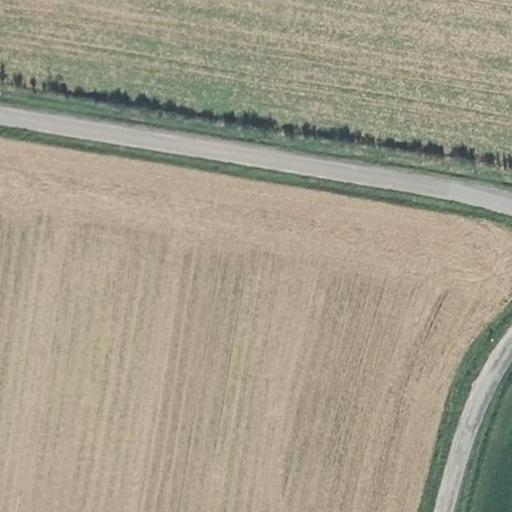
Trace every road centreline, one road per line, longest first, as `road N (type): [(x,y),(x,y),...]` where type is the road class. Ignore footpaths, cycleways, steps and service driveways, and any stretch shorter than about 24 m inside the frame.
road 1 (tertiary): [(511,203),(0,113)]
road 2 (unclassified): [(511,334),(470,409),(442,511)]
